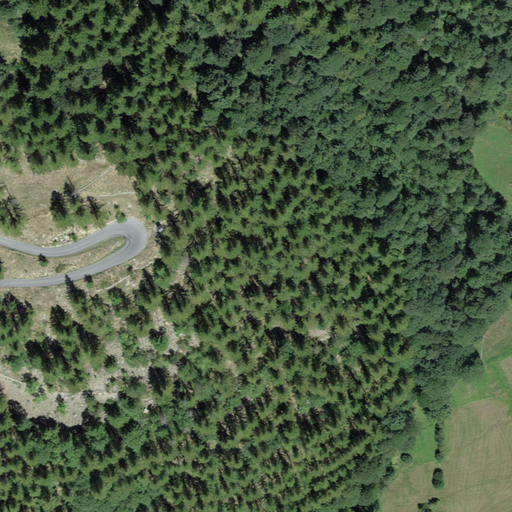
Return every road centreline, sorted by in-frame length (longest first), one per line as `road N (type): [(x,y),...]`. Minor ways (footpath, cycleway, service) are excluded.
road 1 (tertiary): [(292,511),(415,408),(511,268)]
road 2 (unclassified): [(0,239),(54,252),(120,226),(137,233),(131,249),(96,268),(0,282)]
